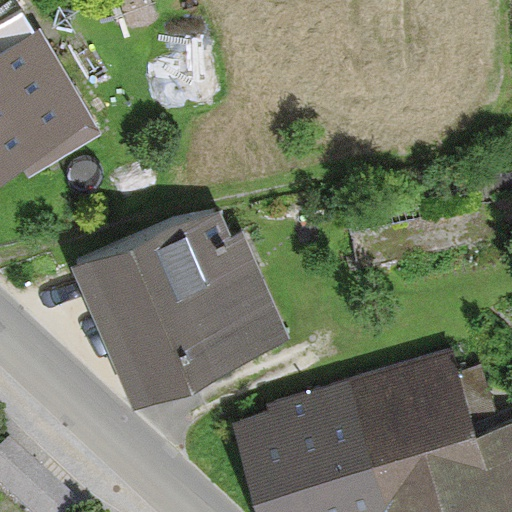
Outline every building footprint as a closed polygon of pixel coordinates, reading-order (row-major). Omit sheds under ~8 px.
[(0,12),(0,166),(39,145),(49,139),(58,154),(101,130),(27,1),(2,16),(0,12)] [(219,196),(74,258),(113,350),(132,395),(289,329),(245,224),(234,229),(219,196)] [(454,344),(231,413),(261,511),(511,511),(511,413),(500,417),(479,423),(461,366),(454,344)] [(483,360),(461,366),(479,423),(500,417),(483,360)] [(82,511),(29,440),(1,461),(39,511),(82,511)]
